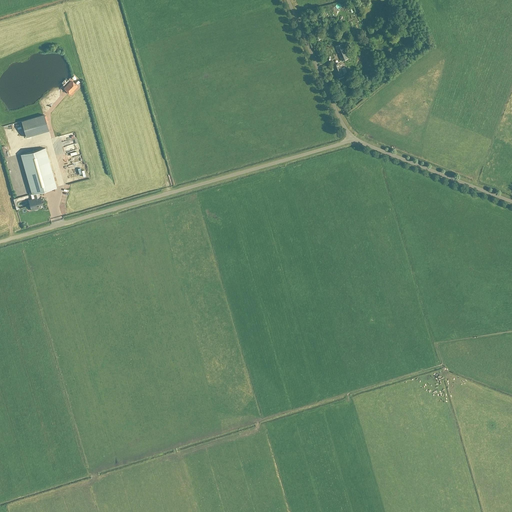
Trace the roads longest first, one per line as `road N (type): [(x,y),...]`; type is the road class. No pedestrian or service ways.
road 1 (unclassified): [(0,242),(351,137)]
road 2 (unclassified): [(511,202),(351,137)]
road 3 (unclassified): [(351,137),(287,0)]
